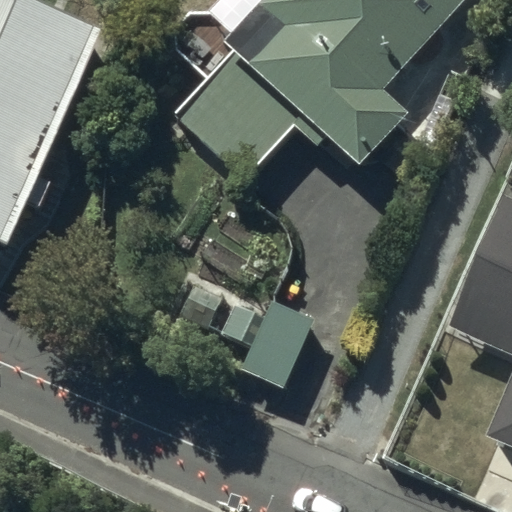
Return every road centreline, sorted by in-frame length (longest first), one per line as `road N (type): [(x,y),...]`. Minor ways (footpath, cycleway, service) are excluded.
road 1 (unknown): [(465,28),(240,466)]
road 2 (residential): [(0,361),(344,511)]
